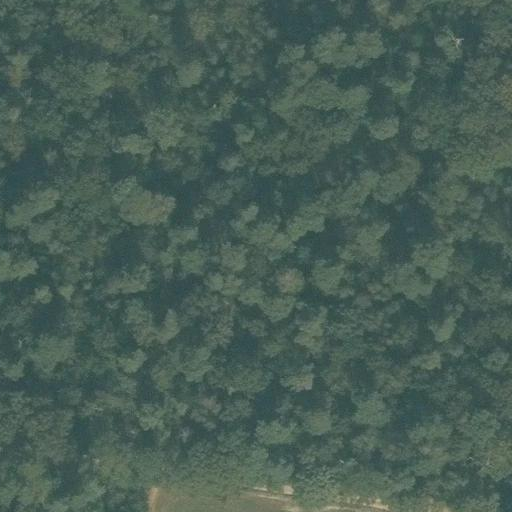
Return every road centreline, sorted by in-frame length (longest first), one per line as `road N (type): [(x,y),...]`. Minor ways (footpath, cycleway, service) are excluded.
road 1 (unknown): [(480,511),(440,445),(418,381),(360,285),(214,232),(77,210),(59,173)]
road 2 (track): [(369,511),(0,460)]
road 3 (unknown): [(0,225),(51,211),(65,141)]
